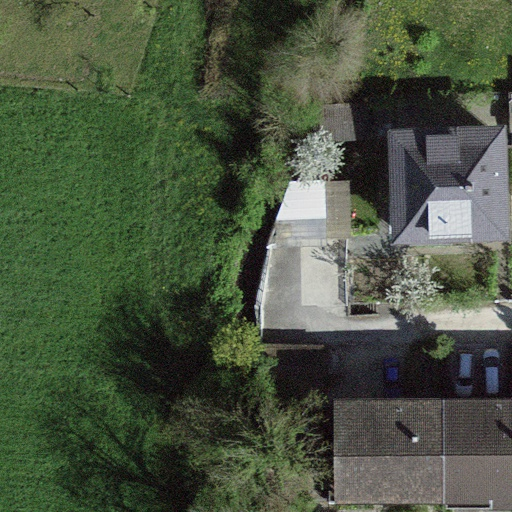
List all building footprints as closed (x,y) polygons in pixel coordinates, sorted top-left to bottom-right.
[(318,137),(370,136),(369,98),(317,99),(318,137)] [(451,228),(511,226),(506,111),(387,116),(391,230),(407,230),(408,242),(451,240),(451,228)] [(266,242),(326,240),(328,234),(351,233),(350,177),(325,176),(325,173),(290,177),(266,242)] [(324,340),(260,338),(259,379),(323,381),(324,340)] [(333,381),(333,486),(492,485),(492,491),(511,490),(511,380),(391,381),(333,381)]
